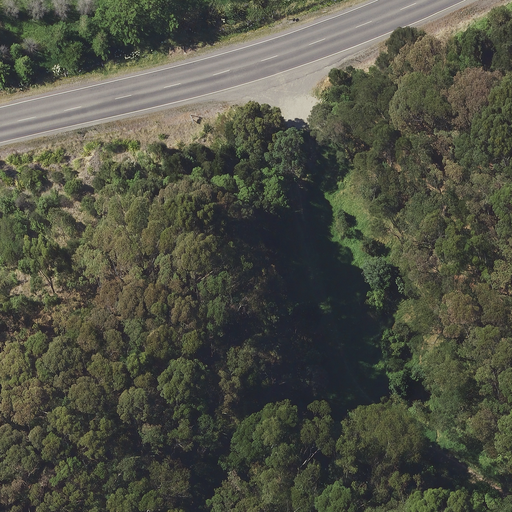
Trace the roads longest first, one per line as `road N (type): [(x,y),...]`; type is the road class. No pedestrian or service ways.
road 1 (track): [(315,47),(307,119),(328,268),(417,429),(511,490)]
road 2 (primary): [(0,138),(186,87),(447,0)]
